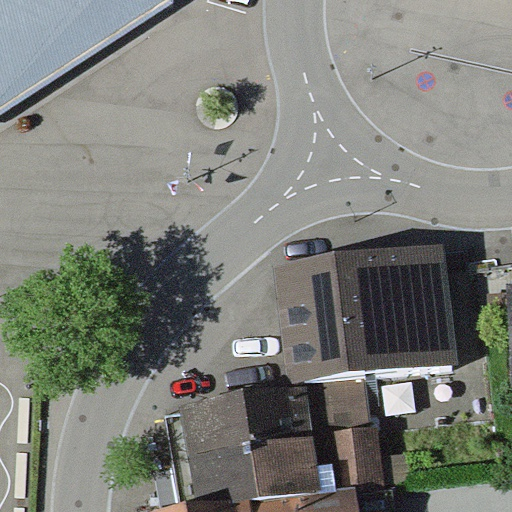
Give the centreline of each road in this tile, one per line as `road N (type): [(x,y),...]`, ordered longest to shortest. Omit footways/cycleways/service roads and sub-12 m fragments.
road 1 (residential): [(213,143),(156,278),(93,511)]
road 2 (residential): [(511,179),(397,181),(313,170),(213,143)]
road 3 (residential): [(268,0),(213,143)]
